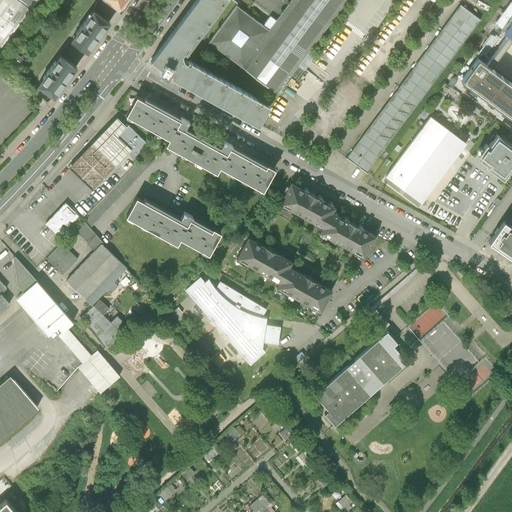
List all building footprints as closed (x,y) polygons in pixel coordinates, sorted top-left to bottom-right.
[(0,0),(0,44),(1,45),(35,0),(0,0)] [(117,0),(103,0),(96,10),(110,20),(122,4),(117,0)] [(225,0),(194,0),(193,2),(149,61),(156,65),(160,67),(159,70),(183,84),(208,98),(232,111),(257,125),(267,105),(186,61),(184,63),(181,61),(179,54),(182,50),(184,52),(225,0)] [(289,0),(276,19),(268,29),(241,66),(277,93),(344,0),(289,0)] [(494,23),(504,31),(511,20),(511,0),(510,1),(494,23)] [(460,4),(346,157),(366,172),(480,19),(460,4)] [(208,42),(241,66),(268,29),(264,26),(236,5),(208,42)] [(94,8),(71,39),(74,41),(87,50),(110,20),(96,10),(94,8)] [(271,16),(264,26),(268,29),(276,19),(271,16)] [(74,41),(63,55),(76,64),(87,50),(74,41)] [(63,55),(61,53),(38,84),(54,96),(77,65),(76,64),(63,55)] [(511,66),(498,56),(471,92),(503,115),(511,104),(511,66)] [(163,144),(189,158),(201,137),(172,122),(175,118),(136,97),(126,116),(167,137),(163,144)] [(93,189),(129,152),(114,138),(126,125),(117,117),(69,167),(93,189)] [(430,117),(386,177),(421,203),(423,200),(461,150),(466,143),(430,117)] [(127,124),(126,125),(114,138),(129,152),(134,157),(148,143),(127,124)] [(511,169),(511,145),(496,134),(488,145),(486,144),(478,155),(482,158),(479,163),(504,180),(511,169)] [(223,149),(201,137),(189,158),(216,172),(220,165),(262,188),(273,167),(227,142),(223,149)] [(148,152),(83,220),(90,229),(156,160),(148,152)] [(279,201),(322,225),(331,211),(334,205),(291,181),(279,201)] [(181,212),(178,218),(142,199),(141,201),(133,197),(123,216),(174,244),(177,238),(206,254),(218,232),(210,228),(210,229),(189,217),(189,216),(181,212)] [(45,224),(58,237),(70,225),(74,229),(83,220),(78,216),(79,215),(66,202),(45,224)] [(374,235),(331,211),(322,225),(319,230),(362,255),(374,235)] [(503,219),(488,240),(496,246),(511,257),(511,225),(503,219)] [(104,244),(90,229),(83,220),(74,229),(73,230),(88,244),(87,245),(94,252),(102,244),(103,245),(104,244)] [(73,230),(74,229),(70,225),(58,237),(63,241),(73,230)] [(236,258),(280,281),(288,266),(291,260),(248,237),(236,258)] [(78,259),(61,243),(46,259),(63,275),(78,259)] [(103,245),(102,244),(94,252),(66,280),(91,305),(106,290),(110,294),(117,287),(113,283),(127,269),(103,245)] [(68,278),(85,260),(81,256),(64,274),(68,278)] [(23,292),(16,298),(48,334),(57,326),(62,331),(57,335),(81,362),(77,365),(100,392),(119,376),(100,353),(96,349),(90,355),(66,327),(72,322),(15,257),(13,258),(17,285),(23,292)] [(331,290),(288,266),(280,281),(277,287),(320,310),(331,290)] [(199,279),(186,290),(250,364),(264,353),(259,348),(260,342),(276,344),(279,328),(265,326),(264,320),(270,309),(220,281),(215,290),(208,281),(204,284),(199,279)] [(0,311),(9,303),(0,292),(6,287),(0,280),(0,311)] [(106,348),(122,334),(118,330),(124,324),(117,316),(111,323),(103,315),(108,309),(99,300),(93,306),(82,317),(94,331),(106,348)] [(387,331),(314,395),(328,411),(324,414),(334,425),(407,361),(393,346),(397,343),(387,331)] [(0,437),(37,407),(13,379),(0,389),(0,437)] [(276,511),(265,494),(250,503),(255,511),(276,511)] [(0,511),(15,511),(5,500),(0,504),(0,511)]
